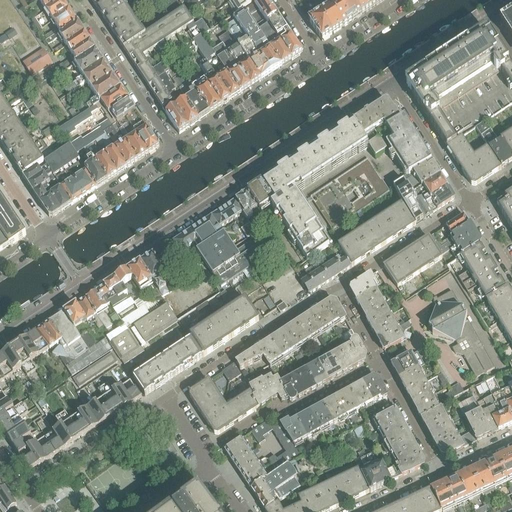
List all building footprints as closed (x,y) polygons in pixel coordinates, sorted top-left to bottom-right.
[(46,12),(62,1),(61,0),(40,0),(39,1),(46,12)] [(124,5),(122,1),(120,0),(90,0),(103,20),(124,5)] [(233,0),(234,1),(235,0),(190,0),(187,2),(194,13),(213,0),(233,0)] [(237,15),(258,0),(235,0),(234,1),(229,4),(237,15)] [(279,19),(265,0),(263,0),(255,5),(259,12),(265,22),(268,26),(279,19)] [(362,16),(351,0),(341,0),(339,2),(353,22),(362,16)] [(372,9),(366,0),(351,0),(362,16),(372,9)] [(382,2),(381,0),(366,0),(372,9),(382,2)] [(69,12),(65,5),(62,1),(46,12),(53,22),(69,12)] [(175,2),(170,5),(173,10),(178,7),(175,2)] [(353,22),(339,2),(330,8),(335,16),(343,28),(353,22)] [(136,24),(127,10),(128,10),(125,5),(124,5),(103,20),(115,38),(136,24)] [(278,40),(268,26),(265,22),(257,27),(251,18),(259,12),(255,5),(244,12),(282,68),(292,61),(281,45),(274,49),(272,44),(278,40)] [(182,12),(178,7),(173,10),(177,15),(179,14),(182,12)] [(343,28),(335,16),(330,8),(317,16),(331,36),(343,28)] [(194,26),(188,16),(184,10),(182,12),(179,14),(177,15),(175,16),(186,31),(194,26)] [(60,38),(79,26),(76,22),(72,16),(69,12),(53,22),(60,34),(46,42),(48,46),(60,38)] [(282,68),(244,12),(235,19),(272,75),(282,68)] [(186,31),(175,16),(167,22),(177,37),(184,33),(186,31)] [(331,36),(317,16),(309,22),(321,41),(322,42),(331,36)] [(511,17),(500,25),(511,42),(511,17)] [(35,18),(31,21),(38,31),(42,29),(35,18)] [(272,75),(235,19),(229,22),(224,25),(261,82),(272,75)] [(291,38),(279,19),(268,26),(278,40),(283,36),(286,41),(291,38)] [(202,37),(215,58),(225,72),(240,95),(261,82),(224,25),(223,24),(210,33),(202,21),(195,26),(202,37)] [(177,37),(167,22),(159,27),(169,43),(177,37)] [(136,43),(142,38),(145,36),(143,32),(142,32),(136,24),(115,38),(121,48),(123,51),(134,44),(136,43)] [(96,52),(79,26),(60,38),(63,44),(58,47),(59,48),(57,50),(58,51),(53,54),(55,56),(66,48),(77,65),(96,52)] [(169,43),(159,27),(150,33),(160,48),(169,43)] [(150,33),(145,36),(142,38),(152,53),(160,48),(150,33)] [(408,87),(408,88),(412,94),(411,94),(420,108),(428,119),(443,143),(447,148),(457,142),(462,139),(476,130),(485,123),(504,111),(511,105),(511,68),(502,53),(493,40),(493,41),(489,35),(488,34),(408,87)] [(240,95),(225,72),(218,76),(214,71),(216,69),(212,64),(212,63),(211,61),(215,58),(202,37),(193,43),(200,54),(205,62),(231,101),(240,95)] [(291,37),(291,38),(286,41),(281,45),(292,61),(299,56),(300,53),(301,52),(291,37)] [(142,38),(136,43),(134,44),(140,54),(144,59),(150,55),(152,53),(142,38)] [(140,54),(134,44),(123,51),(130,61),(140,54)] [(53,65),(43,51),(22,64),(32,78),(53,65)] [(83,79),(104,65),(104,64),(96,52),(77,65),(75,67),(83,79)] [(147,65),(144,59),(140,54),(130,61),(133,65),(134,66),(135,67),(134,67),(137,72),(147,65)] [(210,115),(190,84),(183,74),(178,77),(174,72),(179,69),(177,66),(173,60),(163,67),(163,66),(200,122),(210,115)] [(231,101),(205,62),(200,65),(208,78),(204,81),(222,108),(231,101)] [(92,92),(113,78),(113,77),(113,78),(104,65),(83,79),(65,91),(68,96),(80,88),(81,90),(84,88),(89,94),(92,92)] [(153,73),(151,71),(147,65),(137,72),(143,80),(153,73)] [(200,122),(163,66),(153,73),(167,93),(173,103),(190,129),(200,122)] [(58,77),(65,72),(62,69),(55,74),(58,77)] [(167,93),(153,73),(143,80),(152,94),(153,94),(154,96),(153,96),(156,100),(167,93)] [(48,81),(44,75),(39,78),(43,84),(48,81)] [(101,104),(121,90),(113,78),(92,92),(96,99),(87,106),(78,112),(81,116),(89,110),(89,111),(101,104)] [(222,108),(204,81),(200,83),(198,79),(190,84),(210,115),(222,108)] [(108,115),(128,102),(121,90),(101,104),(103,108),(108,115)] [(173,103),(167,93),(156,100),(162,110),(173,103)] [(32,119),(30,114),(24,105),(11,113),(0,97),(0,143),(4,149),(25,135),(20,127),(32,119)] [(125,120),(136,113),(128,102),(108,115),(108,116),(100,121),(99,127),(101,129),(104,134),(115,126),(125,120)] [(190,129),(173,103),(162,110),(179,135),(190,129)] [(81,116),(59,130),(65,139),(76,132),(75,129),(93,118),(91,115),(103,108),(101,104),(89,111),(89,110),(81,116)] [(400,121),(389,105),(384,104),(354,123),(369,148),(375,159),(387,151),(372,129),(382,123),(387,129),(400,121)] [(159,148),(147,129),(136,113),(125,120),(128,125),(148,156),(159,148)] [(427,165),(430,163),(431,162),(422,147),(419,142),(416,137),(415,137),(404,119),(400,122),(400,121),(387,129),(394,142),(389,145),(403,166),(407,174),(408,173),(410,175),(427,165)] [(329,247),(315,225),(294,194),(363,149),(364,151),(369,148),(354,123),(353,124),(346,128),(249,192),(250,193),(249,194),(259,209),(258,210),(262,215),(270,210),(272,213),(271,216),(278,226),(303,264),(307,262),(329,247)] [(485,123),(476,130),(489,149),(502,169),(511,162),(511,158),(502,142),(500,144),(490,131),(485,123)] [(148,156),(128,125),(122,129),(130,140),(126,143),(125,143),(138,163),(148,156)] [(138,163),(125,143),(126,143),(115,126),(104,134),(105,136),(127,170),(138,163)] [(81,138),(70,146),(76,156),(95,143),(105,136),(104,134),(101,129),(82,140),(81,138)] [(511,132),(500,140),(502,142),(511,158),(511,132)] [(44,164),(32,145),(25,135),(4,149),(13,164),(16,162),(21,168),(18,170),(18,171),(19,170),(19,171),(19,170),(22,175),(21,176),(22,176),(23,177),(22,177),(23,178),(38,168),(44,164)] [(127,170),(105,136),(95,143),(100,149),(104,146),(109,153),(105,156),(117,176),(127,170)] [(457,142),(447,148),(450,153),(461,171),(473,163),(476,168),(479,165),(474,157),(462,139),(457,142)] [(487,149),(474,157),(479,165),(488,178),(502,169),(489,149),(488,150),(487,149)] [(117,176),(105,156),(96,163),(108,182),(108,183),(118,176),(117,176)] [(108,182),(96,163),(94,161),(93,161),(92,159),(87,163),(90,167),(85,171),(86,173),(97,189),(108,182)] [(309,198),(331,231),(390,193),(368,159),(309,198)] [(415,192),(440,177),(432,163),(431,163),(431,162),(430,163),(427,165),(410,175),(408,173),(407,174),(409,177),(413,174),(413,175),(404,181),(412,194),(415,192)] [(473,163),(461,171),(471,186),(475,187),(483,182),(488,178),(479,165),(476,168),(473,163)] [(28,186),(50,172),(47,169),(41,173),(38,168),(23,178),(28,186)] [(84,198),(72,181),(67,173),(66,174),(64,171),(54,178),(61,189),(72,206),(79,202),(84,198)] [(51,185),(48,180),(53,176),(50,172),(28,186),(34,195),(51,185)] [(97,189),(86,173),(72,181),(84,198),(90,194),(97,189)] [(448,191),(440,177),(415,192),(420,200),(422,199),(426,205),(448,191)] [(416,202),(412,194),(404,181),(393,188),(403,204),(416,226),(423,221),(413,204),(416,202)] [(50,196),(58,191),(52,183),(51,185),(34,195),(39,203),(50,196)] [(72,206),(61,189),(58,191),(50,196),(62,213),(72,206)] [(432,215),(454,201),(448,191),(426,205),(432,215)] [(259,209),(249,194),(250,193),(249,192),(236,201),(235,201),(243,213),(244,214),(242,215),(245,220),(252,216),(251,215),(258,210),(259,209)] [(432,215),(426,205),(422,199),(420,200),(415,192),(412,194),(416,202),(413,204),(423,221),(432,215)] [(62,213),(50,196),(39,203),(40,204),(40,205),(49,217),(48,217),(49,218),(53,219),(54,218),(61,213),(62,213)] [(22,232),(0,198),(0,252),(9,246),(11,247),(13,246),(24,239),(23,239),(25,237),(22,232)] [(235,201),(173,242),(173,243),(174,244),(181,254),(192,246),(210,273),(213,278),(210,280),(212,284),(213,284),(216,282),(221,289),(243,275),(261,262),(254,251),(250,244),(235,254),(225,238),(239,229),(233,219),(243,213),(235,201)] [(511,209),(507,203),(499,209),(511,231),(511,209)] [(416,226),(403,204),(370,226),(383,247),(393,241),(391,238),(409,227),(411,229),(416,226)] [(452,238),(469,226),(464,216),(454,222),(446,228),(452,238)] [(383,247),(370,226),(338,247),(346,258),(352,268),(353,267),(361,262),(359,259),(373,250),(375,253),(383,247)] [(481,245),(475,235),(469,226),(452,238),(455,242),(452,244),(455,248),(451,251),(456,261),(460,258),(481,245)] [(451,251),(447,244),(442,248),(440,245),(434,236),(429,239),(438,254),(439,254),(442,257),(451,251)] [(438,254),(429,239),(406,254),(420,274),(442,260),(438,254)] [(497,282),(494,276),(498,273),(490,260),(486,262),(482,256),(485,254),(481,247),(480,248),(480,246),(481,245),(460,258),(469,272),(458,279),(467,294),(478,288),(485,300),(505,288),(501,280),(497,282)] [(420,274),(406,254),(384,269),(406,302),(411,299),(402,286),(420,274)] [(153,256),(140,264),(153,283),(154,284),(163,298),(168,295),(176,290),(165,274),(156,261),(153,256)] [(352,268),(346,258),(341,261),(339,258),(336,260),(343,273),(352,268)] [(343,273),(336,260),(332,262),(333,263),(329,266),(337,278),(343,273)] [(140,264),(127,273),(133,281),(139,290),(140,293),(154,284),(153,283),(140,264)] [(337,278),(329,266),(326,268),(326,267),(322,269),(330,282),(337,278)] [(330,282),(322,269),(319,271),(319,272),(316,274),(323,286),(330,282)] [(102,301),(107,308),(110,306),(128,295),(123,287),(133,281),(127,273),(116,281),(121,289),(110,296),(102,301)] [(323,286),(316,274),(313,276),(313,275),(309,277),(317,291),(323,286)] [(317,291),(309,277),(305,280),(306,281),(302,283),(310,295),(317,291)] [(383,305),(372,285),(374,283),(371,277),(364,281),(353,288),(352,294),(364,315),(383,305)] [(116,281),(104,288),(110,296),(121,289),(116,281)] [(110,296),(104,288),(97,293),(102,301),(110,296)] [(511,324),(511,296),(508,289),(487,302),(477,308),(489,329),(499,323),(503,330),(511,324)] [(494,369),(468,322),(467,323),(466,321),(467,317),(465,317),(464,317),(461,313),(462,313),(463,311),(459,309),(458,307),(459,307),(452,292),(433,302),(435,306),(429,329),(430,330),(433,334),(432,336),(456,343),(458,347),(455,348),(456,351),(456,355),(463,357),(476,379),(494,369)] [(90,297),(86,300),(103,328),(105,331),(106,330),(106,331),(112,327),(107,319),(106,320),(101,312),(107,308),(102,301),(97,293),(90,297)] [(86,300),(76,306),(87,322),(94,318),(96,322),(94,323),(96,327),(99,331),(103,328),(86,300)] [(234,334),(248,325),(249,328),(259,322),(254,315),(245,301),(217,319),(231,340),(236,337),(234,334)] [(177,322),(167,307),(165,303),(165,304),(157,309),(170,328),(178,323),(177,322)] [(345,321),(336,304),(331,303),(321,309),(333,327),(341,322),(342,323),(345,321)] [(390,317),(383,305),(364,315),(371,328),(390,317)] [(76,307),(64,314),(75,330),(80,338),(88,332),(83,325),(87,322),(76,306),(76,307)] [(170,328),(157,309),(149,314),(162,334),(170,328)] [(333,327),(321,309),(296,326),(307,344),(320,336),(333,327)] [(64,314),(37,333),(49,351),(50,351),(61,343),(62,344),(61,345),(63,348),(61,349),(60,348),(53,356),(59,357),(66,368),(72,377),(112,351),(105,340),(96,346),(89,351),(80,338),(75,330),(64,314)] [(162,334),(149,314),(141,320),(153,339),(162,334)] [(404,342),(390,317),(371,328),(384,352),(387,351),(388,351),(404,342)] [(231,340),(217,319),(190,337),(192,340),(204,358),(213,352),(212,349),(221,343),(225,340),(227,343),(231,340)] [(153,339),(141,320),(132,325),(145,345),(153,339)] [(411,328),(408,323),(403,326),(401,327),(404,333),(411,328)] [(511,324),(503,330),(511,344),(511,324)] [(307,344),(296,326),(270,342),(282,360),(295,352),(307,344)] [(88,332),(80,338),(89,351),(101,343),(92,330),(88,332)] [(115,353),(134,340),(129,332),(109,344),(115,353)] [(31,362),(39,357),(49,351),(37,333),(18,345),(19,347),(15,349),(12,352),(11,350),(0,357),(0,382),(14,374),(22,369),(27,377),(37,371),(31,362)] [(327,346),(322,338),(321,337),(319,338),(319,341),(324,348),(327,346)] [(120,361),(121,361),(124,359),(128,356),(131,354),(134,352),(138,350),(140,348),(134,340),(115,353),(120,361)] [(204,358),(192,340),(179,349),(178,347),(173,350),(174,352),(162,360),(174,378),(184,371),(183,369),(192,364),(193,365),(204,358)] [(282,360),(270,342),(236,364),(240,372),(263,358),(264,360),(262,361),(265,367),(268,365),(270,368),(282,360)] [(364,363),(366,358),(358,343),(357,342),(355,342),(354,342),(354,344),(354,345),(332,357),(342,375),(364,363)] [(115,359),(112,354),(106,358),(109,363),(115,359)] [(316,389),(342,375),(332,357),(306,371),(316,389)] [(426,384),(411,357),(396,365),(396,366),(392,367),(407,394),(426,384)] [(118,363),(115,359),(109,363),(112,367),(118,363)] [(174,378),(162,360),(150,368),(149,366),(146,361),(141,364),(144,369),(145,371),(133,379),(142,392),(145,397),(156,390),(154,388),(159,385),(163,383),(164,385),(174,378)] [(298,399),(316,389),(306,371),(280,385),(288,399),(290,403),(290,402),(291,403),(296,401),(295,400),(298,398),(298,399)] [(58,385),(52,377),(49,379),(48,383),(52,388),(58,385)] [(511,426),(511,415),(502,395),(501,393),(494,379),(485,383),(492,397),(508,428),(511,426)] [(388,398),(379,381),(373,380),(351,392),(360,411),(373,404),(380,399),(381,401),(388,398)] [(288,399),(280,385),(278,382),(271,386),(269,381),(263,384),(262,382),(249,390),(251,394),(259,409),(270,402),(279,397),(281,402),(288,399)] [(99,428),(142,399),(130,382),(122,388),(113,393),(107,385),(98,391),(104,399),(95,405),(87,410),(99,428)] [(227,409),(221,400),(209,382),(191,394),(190,398),(195,405),(204,419),(214,435),(218,436),(234,426),(232,423),(224,411),(227,409)] [(464,392),(458,382),(450,387),(455,397),(462,393),(464,392)] [(439,410),(432,397),(433,396),(426,384),(407,394),(422,420),(439,410)] [(20,419),(28,414),(22,404),(13,410),(2,393),(0,389),(0,428),(18,456),(36,444),(20,419)] [(511,393),(510,391),(502,395),(511,415),(511,393)] [(360,411),(351,392),(324,407),(333,425),(360,411)] [(259,409),(251,394),(227,409),(224,411),(232,423),(237,420),(238,423),(259,409)] [(492,436),(477,406),(473,399),(472,400),(469,396),(465,399),(467,402),(457,407),(460,413),(462,416),(471,433),(476,443),(492,436)] [(508,428),(492,397),(483,401),(483,402),(477,406),(492,436),(508,428)] [(333,425),(324,407),(297,422),(307,440),(333,425)] [(388,412),(385,407),(378,411),(380,416),(388,412)] [(407,433),(394,409),(388,412),(380,416),(374,419),(387,443),(407,433)] [(458,418),(448,423),(441,409),(439,410),(422,420),(436,446),(455,436),(450,426),(460,421),(458,418),(462,416),(460,413),(457,415),(458,418)] [(56,456),(99,428),(87,410),(71,421),(65,413),(56,419),(61,427),(44,438),(56,456)] [(374,419),(380,416),(378,411),(371,415),(373,420),(374,419)] [(295,450),(293,447),(294,447),(282,427),(280,424),(273,428),(269,422),(251,434),(259,446),(265,442),(263,438),(272,432),(287,455),(286,455),(285,455),(276,461),(274,457),(269,461),(271,464),(277,473),(287,466),(291,464),(294,463),(300,459),(297,454),(301,452),(298,448),(295,450)] [(307,440),(297,422),(289,426),(288,424),(284,426),(282,427),(294,447),(307,440)] [(342,438),(353,432),(350,426),(338,433),(341,438),(342,438)] [(367,436),(363,427),(354,432),(358,440),(367,436)] [(420,457),(413,445),(407,433),(387,443),(382,447),(387,456),(388,455),(390,458),(394,456),(400,467),(420,457)] [(463,449),(476,443),(471,433),(458,441),(455,436),(436,446),(441,456),(446,457),(463,450),(463,449)] [(56,456),(44,438),(36,444),(18,456),(29,472),(37,466),(38,468),(56,456)] [(231,460),(247,449),(241,441),(225,452),(231,460)] [(237,469),(253,458),(247,449),(231,460),(237,469)] [(370,494),(392,484),(391,482),(387,474),(384,469),(382,465),(377,468),(371,455),(370,452),(364,454),(363,452),(357,454),(360,461),(366,473),(360,475),(369,494),(370,493),(370,494)] [(511,479),(511,456),(511,453),(484,466),(495,488),(511,479)] [(409,475),(422,469),(424,464),(420,457),(400,467),(399,468),(398,466),(396,467),(396,469),(387,474),(391,482),(409,475)] [(241,476),(257,464),(253,458),(237,469),(241,476)] [(246,483),(262,472),(257,464),(241,476),(246,483)] [(299,489),(294,481),(296,480),(296,477),(291,469),(287,468),(288,467),(287,466),(277,473),(267,480),(252,491),(257,499),(256,499),(260,504),(265,511),(276,504),(289,496),(290,497),(299,491),(298,490),(299,489)] [(495,488),(484,466),(458,478),(468,500),(495,488)] [(369,494),(360,475),(358,471),(342,479),(343,479),(338,481),(329,485),(339,508),(344,505),(343,503),(358,496),(359,498),(369,494)] [(252,491),(267,480),(262,472),(246,483),(251,491),(252,491)] [(442,511),(468,500),(458,478),(431,491),(440,511),(442,511)] [(9,511),(17,507),(5,489),(4,490),(0,484),(0,481),(0,505),(2,504),(7,511),(9,511)] [(339,508),(329,485),(319,490),(314,493),(314,492),(298,499),(301,506),(304,511),(323,511),(333,507),(334,510),(339,508)] [(440,511),(431,491),(430,492),(430,491),(395,508),(397,511),(440,511)] [(212,511),(199,494),(193,499),(193,498),(181,507),(183,510),(179,511),(212,511)]
